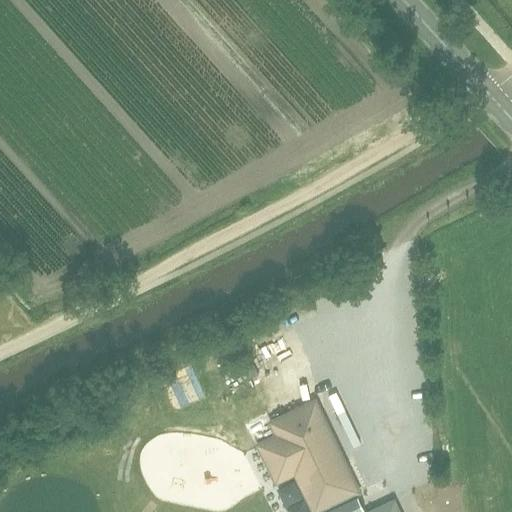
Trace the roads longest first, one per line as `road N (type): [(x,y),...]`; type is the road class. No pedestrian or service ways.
road 1 (track): [(454,110),(308,195),(0,352)]
road 2 (primary): [(511,122),(402,0)]
